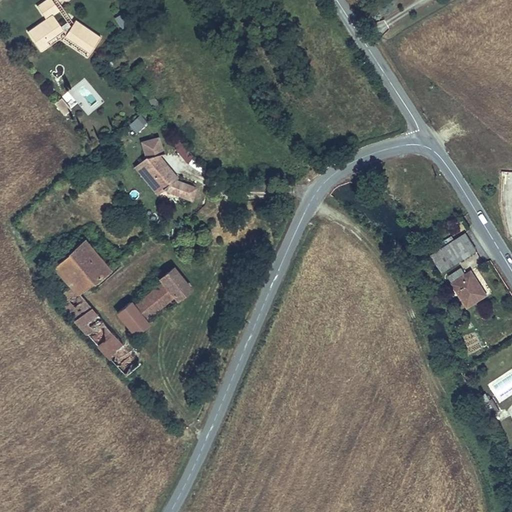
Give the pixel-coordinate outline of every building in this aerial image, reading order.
[(42,42),(60,30),(61,34),(60,37),(85,54),(96,38),(71,20),(69,23),(66,27),(47,0),(41,0),(33,6),(41,19),(23,32),(30,42),(38,36),(42,42)] [(53,0),(47,0),(66,27),(69,23),(53,0)] [(121,28),(130,21),(123,11),(114,17),(121,28)] [(38,36),(30,42),(37,51),(61,34),(60,30),(42,42),(38,36)] [(85,54),(60,37),(57,40),(82,57),(85,54)] [(56,110),(63,104),(57,97),(50,103),(56,110)] [(60,114),(67,109),(63,104),(56,110),(60,114)] [(146,123),(140,115),(127,125),(133,133),(146,123)] [(142,142),(146,158),(134,167),(157,195),(163,191),(192,201),(197,187),(176,179),(179,178),(160,154),(164,153),(160,137),(142,142)] [(186,162),(194,155),(178,139),(171,146),(186,162)] [(466,235),(434,256),(444,273),(477,253),(466,235)] [(82,242),(52,268),(71,290),(62,297),(68,303),(61,309),(73,321),(88,308),(77,297),(108,269),(82,242)] [(129,302),(115,314),(136,336),(189,289),(170,269),(158,278),(162,283),(134,307),(129,302)] [(460,271),(448,279),(453,286),(452,287),(468,309),(487,296),(474,277),(467,281),(460,271)] [(88,308),(73,321),(123,375),(139,362),(88,308)] [(499,403),(511,394),(511,368),(487,384),(499,403)] [(495,398),(487,402),(493,413),(501,409),(495,398)]
